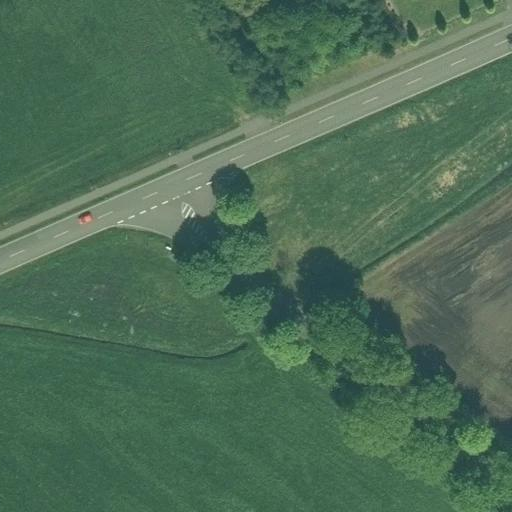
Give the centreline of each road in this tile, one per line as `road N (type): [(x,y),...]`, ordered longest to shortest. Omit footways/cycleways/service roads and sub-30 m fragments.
road 1 (unclassified): [(174,183),(209,245),(273,307),(511,499)]
road 2 (secondary): [(174,183),(511,37)]
road 3 (secondary): [(0,259),(174,183)]
